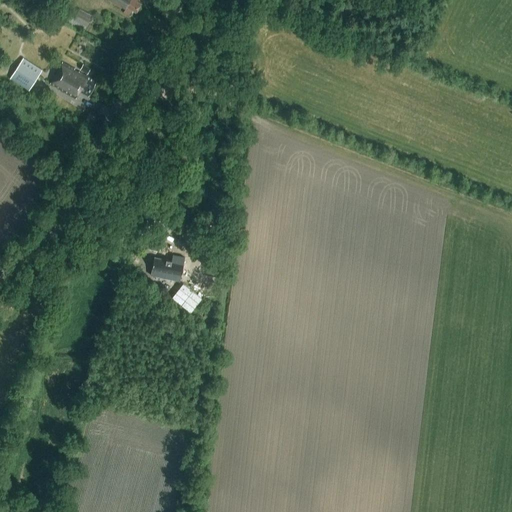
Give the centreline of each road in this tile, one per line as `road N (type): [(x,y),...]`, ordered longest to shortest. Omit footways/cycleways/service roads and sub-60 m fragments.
road 1 (unclassified): [(0,271),(50,224),(181,0)]
road 2 (track): [(50,224),(190,238)]
road 3 (track): [(131,83),(204,88),(249,114)]
